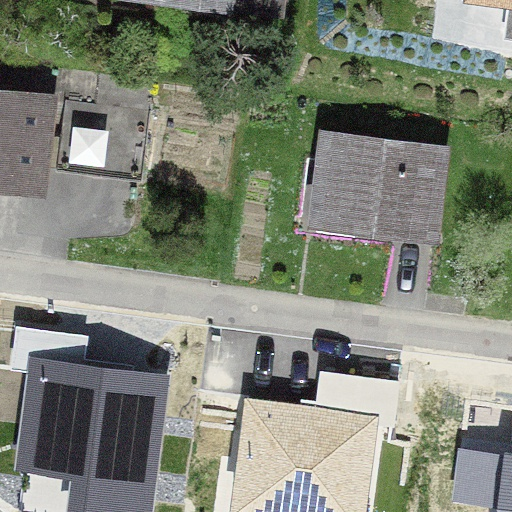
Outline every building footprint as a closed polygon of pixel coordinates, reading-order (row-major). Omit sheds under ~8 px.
[(511,0),(448,0),(448,2),(511,10),(511,0)] [(54,93),(0,84),(0,184),(39,191),(54,93)] [(144,132),(77,119),(67,167),(135,179),(144,132)] [(433,156),(300,139),(288,230),(421,247),(433,156)] [(72,511),(143,511),(162,376),(119,370),(37,358),(16,504),(72,511)] [(253,398),(238,502),(308,511),(355,511),(369,414),(313,406),(253,398)]
